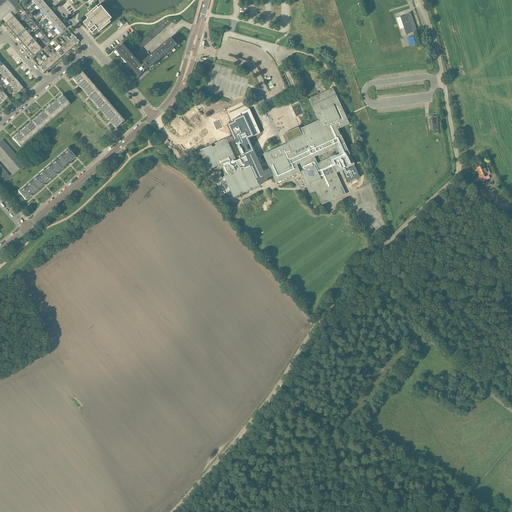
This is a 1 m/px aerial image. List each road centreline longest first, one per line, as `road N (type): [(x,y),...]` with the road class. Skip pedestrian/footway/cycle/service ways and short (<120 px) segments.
road 1 (unclassified): [(312,328),(459,169),(418,0)]
road 2 (unclassified): [(312,328),(256,414),(173,511)]
road 3 (tertiary): [(25,227),(153,117)]
